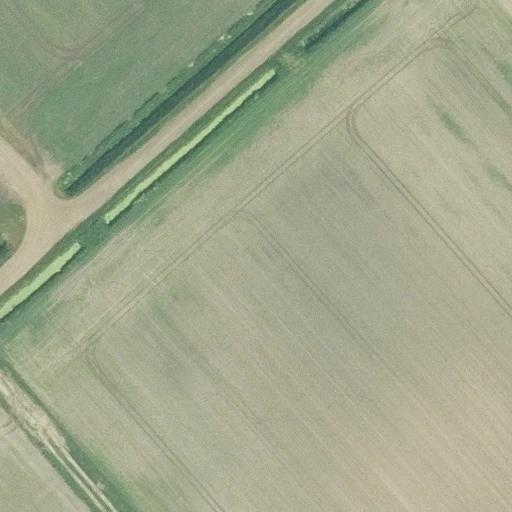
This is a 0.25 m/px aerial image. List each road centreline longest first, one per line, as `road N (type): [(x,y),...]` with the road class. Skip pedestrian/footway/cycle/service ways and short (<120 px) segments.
road 1 (track): [(0,278),(316,0)]
road 2 (track): [(108,511),(0,388)]
